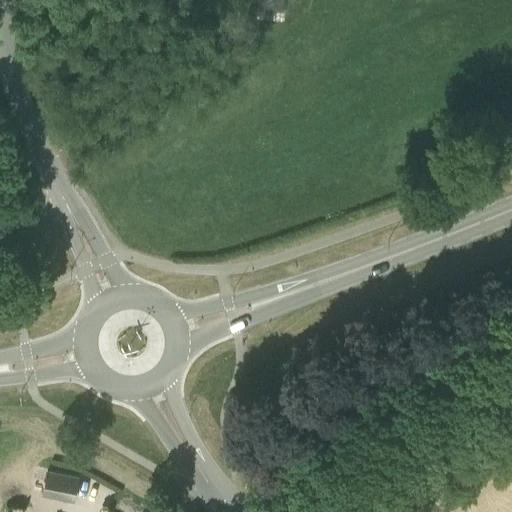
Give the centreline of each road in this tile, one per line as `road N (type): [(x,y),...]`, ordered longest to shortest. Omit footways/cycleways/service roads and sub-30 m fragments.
road 1 (secondary): [(178,330),(511,210)]
road 2 (tertiary): [(110,303),(19,102),(0,30)]
road 3 (unclassified): [(285,511),(511,352)]
road 4 (unclassified): [(231,511),(155,388)]
